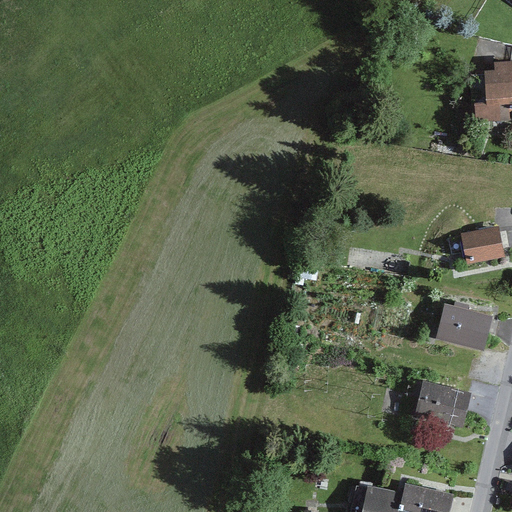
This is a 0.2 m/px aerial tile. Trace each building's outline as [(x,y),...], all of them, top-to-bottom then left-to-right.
[(494,69),(484,70),(486,103),(475,104),(476,122),(509,120),(509,110),(511,110),(511,59),(493,61),(494,69)] [(500,225),(460,233),(466,265),(506,257),(500,225)] [(492,316),(446,305),(437,340),(484,351),(492,316)] [(327,373),(315,370),(311,384),(323,387),(327,373)] [(471,394),(423,382),(415,417),(463,428),(471,394)] [(404,495),(361,487),(355,511),(449,511),(453,494),(406,485),(404,495)]
